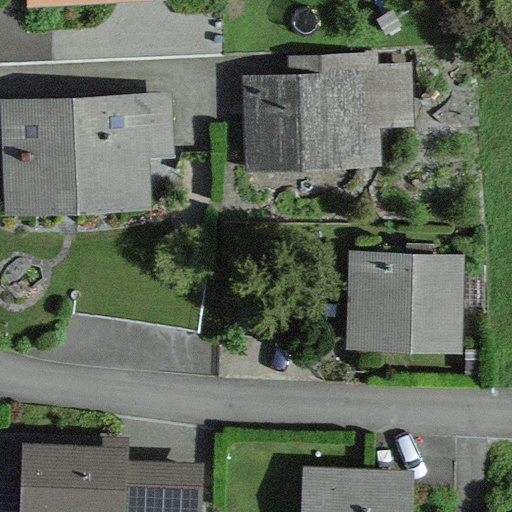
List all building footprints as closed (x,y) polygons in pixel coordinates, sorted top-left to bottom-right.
[(369,146),(368,117),(404,116),(402,65),(368,66),(368,53),(298,57),(299,84),(253,85),(256,151),(369,146)] [(19,110),(22,195),(132,191),(129,130),(164,129),(163,104),(19,110)] [(83,253),(74,308),(198,326),(206,271),(83,253)] [(357,258),(355,331),(453,335),(456,262),(357,258)] [(240,273),(238,327),(266,328),(268,274),(240,273)] [(0,489),(28,491),(27,511),(194,511),(196,468),(120,465),(120,443),(0,439),(0,489)] [(314,476),(312,511),(401,511),(403,479),(314,476)]
